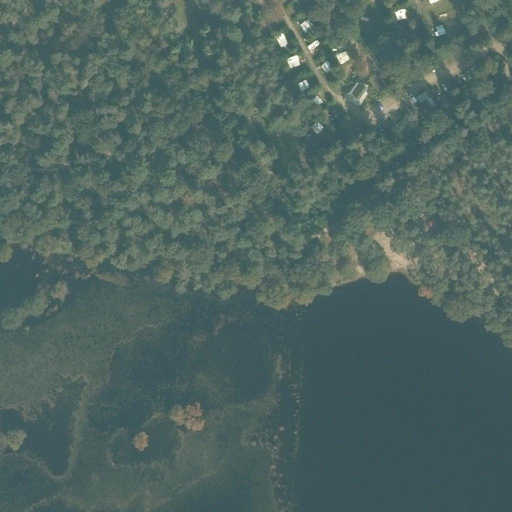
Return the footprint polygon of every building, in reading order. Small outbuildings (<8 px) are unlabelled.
[(399,21),(407,15),(402,8),(394,13),(399,21)] [(296,55),(286,58),(290,70),(299,68),(296,55)] [(360,84),(351,96),(358,101),(366,88),(360,84)] [(449,95),(439,102),(445,110),(455,103),(449,95)] [(421,99),(412,104),(416,111),(415,112),(418,116),(421,114),(419,111),(426,107),(421,99)]
